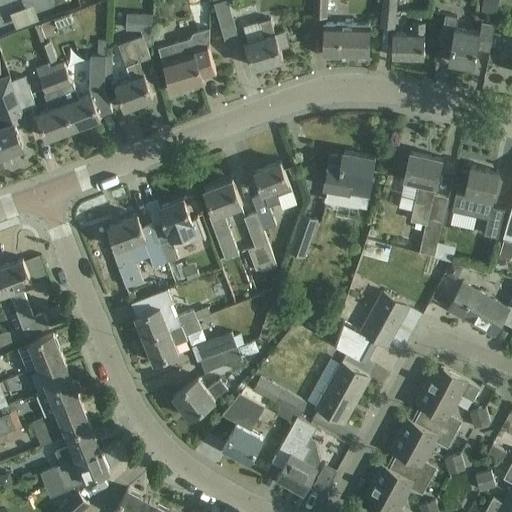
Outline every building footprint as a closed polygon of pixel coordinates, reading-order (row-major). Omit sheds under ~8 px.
[(228,0),(223,0),(214,3),(228,49),(241,45),(228,0)] [(327,0),(315,0),(315,17),(327,18),(327,0)] [(382,0),(380,26),(396,27),(397,0),(382,0)] [(154,97),(140,62),(151,57),(147,46),(152,45),(153,13),(128,12),(127,29),(141,30),(143,34),(119,43),(128,65),(127,65),(132,78),(116,84),(126,108),(154,97)] [(479,47),(490,49),(495,23),(482,21),(480,32),(457,28),(459,16),(446,13),(441,39),(453,42),(449,61),(475,66),(479,47)] [(10,27),(14,41),(38,34),(34,19),(10,27)] [(272,19),(260,23),(259,20),(244,25),(249,42),(247,43),(254,67),(283,58),(280,47),(289,44),(285,32),(276,34),(272,19)] [(393,33),(393,36),(393,56),(425,57),(425,33),(425,21),(413,21),(413,33),(393,33)] [(326,23),(325,35),(325,55),(369,56),(370,24),(326,23)] [(206,81),(204,76),(217,72),(210,52),(211,27),(194,32),(192,37),(160,47),(173,91),(206,81)] [(107,55),(97,55),(92,54),(90,87),(92,94),(81,98),(74,82),(71,83),(66,67),(64,61),(51,66),(60,88),(75,127),(101,117),(100,115),(113,111),(105,89),(107,55)] [(41,77),(52,108),(38,113),(47,138),(75,127),(60,88),(51,66),(49,62),(36,67),(41,77)] [(15,123),(26,118),(23,110),(12,80),(10,75),(0,78),(0,117),(3,126),(0,126),(0,155),(24,147),(15,123)] [(26,75),(12,80),(23,110),(37,105),(26,75)] [(326,200),(332,201),(367,207),(376,156),(344,150),(343,156),(330,154),(324,187),(328,187),(326,200)] [(420,182),(415,201),(411,220),(426,223),(420,252),(435,255),(448,196),(434,193),(436,185),(436,186),(443,157),(442,157),(441,158),(412,151),(413,150),(411,150),(405,178),(420,182)] [(252,197),(258,213),(264,228),(277,224),(270,205),(281,201),(284,209),(298,204),(281,160),(255,170),(264,193),(252,197)] [(458,190),(453,210),(489,219),(492,208),(491,208),(492,201),(499,171),(472,165),(466,192),(458,190)] [(205,189),(210,201),(216,217),(212,218),(218,235),(226,257),(239,253),(231,230),(225,215),(244,208),(233,179),(205,189)] [(192,219),(185,201),(184,197),(160,206),(164,218),(153,223),(168,261),(179,256),(175,247),(205,236),(205,237),(206,237),(198,216),(197,216),(198,217),(192,219)] [(511,239),(511,207),(503,237),(511,239)] [(499,237),(504,210),(492,208),(486,235),(499,237)] [(319,218),(302,212),(289,250),(305,256),(319,218)] [(278,265),(264,228),(258,213),(245,218),(256,246),(248,248),(256,269),(263,266),(265,270),(278,265)] [(155,266),(168,261),(153,223),(142,227),(138,214),(109,225),(117,247),(113,249),(127,286),(143,280),(130,243),(144,238),(155,266)] [(511,268),(511,254),(501,253),(499,267),(511,268)] [(33,282),(25,260),(24,258),(1,266),(10,292),(22,324),(26,335),(50,325),(44,311),(34,315),(23,286),(33,282)] [(449,270),(456,273),(460,265),(453,262),(449,270)] [(0,295),(10,292),(1,266),(0,266),(0,295)] [(462,283),(449,308),(495,334),(502,321),(511,326),(511,300),(508,308),(462,283)] [(132,302),(151,295),(148,285),(129,293),(132,302)] [(197,319),(193,309),(178,315),(168,289),(151,295),(132,302),(138,316),(136,316),(145,339),(197,319)] [(387,344),(409,304),(384,291),(363,331),(387,344)] [(347,334),(352,323),(340,316),(332,341),(352,353),(359,340),(347,334)] [(179,352),(175,344),(188,339),(186,334),(201,328),(197,319),(145,339),(154,362),(179,352)] [(0,335),(3,344),(26,335),(22,324),(0,332),(0,335)] [(201,359),(238,346),(232,331),(192,346),(198,360),(201,359)] [(64,356),(54,332),(30,342),(40,366),(64,356)] [(245,363),(238,346),(201,359),(205,371),(230,361),(233,368),(245,363)] [(72,378),(67,364),(64,356),(40,366),(49,388),(72,378)] [(322,380),(310,401),(319,405),(318,407),(344,422),(353,406),(354,403),(369,376),(343,361),(331,384),(322,380)] [(433,370),(424,386),(457,404),(462,394),(473,400),(481,386),(444,366),(440,374),(433,370)] [(199,376),(175,394),(174,395),(190,417),(217,398),(216,397),(228,388),(221,379),(208,389),(199,376)] [(307,402),(282,389),(260,377),(253,389),(276,400),(301,414),(307,402)] [(73,380),(72,378),(49,388),(39,392),(49,415),(58,411),(82,402),(78,391),(81,387),(79,381),(73,380)] [(264,435),(255,430),(252,428),(265,405),(276,411),(279,404),(245,386),(241,392),(240,392),(223,414),(237,421),(224,446),(250,461),(264,435)] [(457,404),(424,386),(415,402),(422,406),(419,413),(455,433),(463,419),(452,413),(457,404)] [(6,393),(0,395),(0,411),(12,407),(6,393)] [(91,425),(87,413),(82,402),(58,411),(67,434),(91,425)] [(486,406),(479,408),(483,424),(491,421),(486,406)] [(483,424),(479,408),(471,411),(476,426),(483,424)] [(0,433),(16,427),(9,412),(0,415),(0,433)] [(455,433),(419,413),(415,420),(408,416),(399,432),(432,450),(437,441),(448,447),(455,433)] [(307,444),(317,425),(298,415),(273,461),(283,466),(278,476),(304,490),(318,466),(304,458),(310,446),(307,444)] [(52,440),(43,417),(32,421),(41,444),(52,440)] [(100,447),(97,438),(98,437),(100,434),(98,427),(93,426),(92,427),(91,425),(67,434),(71,444),(56,450),(61,463),(100,447)] [(432,450),(399,432),(390,448),(397,452),(393,459),(430,479),(437,466),(427,460),(432,450)] [(507,451),(493,443),(489,450),(503,458),(507,451)] [(65,489),(86,481),(110,471),(100,447),(61,463),(55,465),(65,489)] [(448,465),(463,461),(461,453),(445,457),(448,465)] [(430,479),(393,459),(390,466),(383,463),(374,479),(407,497),(412,487),(423,493),(430,479)] [(465,468),(463,461),(448,465),(450,473),(465,468)] [(478,482),(494,477),(491,470),(476,474),(478,482)] [(480,490),(496,485),(494,477),(478,482),(480,490)] [(407,497),(374,479),(365,495),(372,499),(368,506),(378,511),(412,511),(401,506),(407,497)] [(142,511),(149,499),(128,488),(115,511),(142,511)] [(80,511),(91,503),(79,490),(56,510),(57,511),(55,511),(80,511)] [(511,511),(511,493),(509,492),(504,502),(493,496),(486,510),(490,511),(511,511)] [(171,511),(172,511),(149,499),(142,511),(171,511)] [(439,511),(436,499),(428,502),(431,511),(439,511)] [(431,511),(428,502),(420,504),(422,511),(431,511)]
